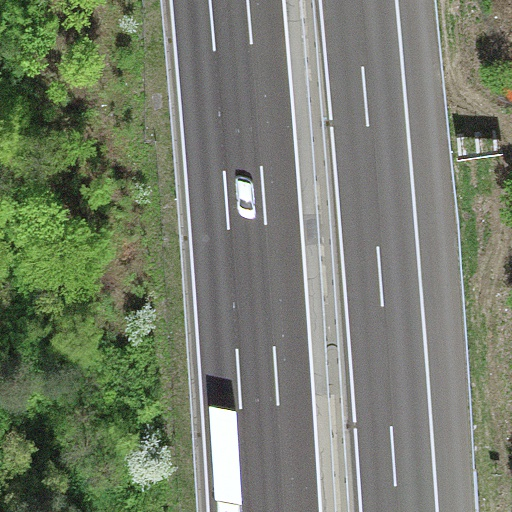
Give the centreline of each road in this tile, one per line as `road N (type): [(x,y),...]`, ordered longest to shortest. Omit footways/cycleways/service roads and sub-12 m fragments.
road 1 (motorway): [(215,0),(257,511)]
road 2 (motorway): [(400,511),(364,0)]
